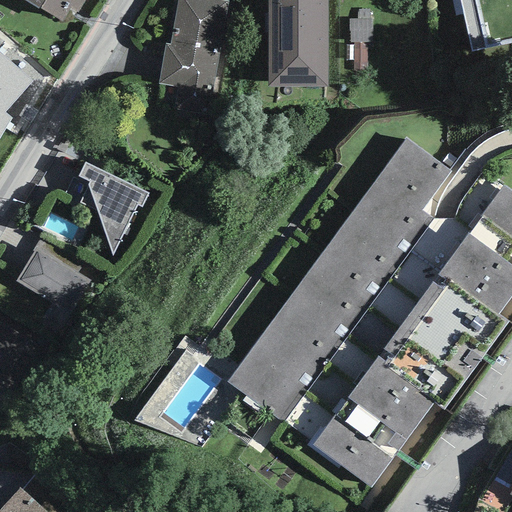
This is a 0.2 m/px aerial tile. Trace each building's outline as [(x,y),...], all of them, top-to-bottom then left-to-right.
[(26,0),(63,22),(70,10),(77,14),(85,0),(26,0)] [(228,1),(220,0),(176,0),(170,45),(165,44),(159,84),(174,86),(169,111),(207,118),(228,1)] [(325,0),(266,0),(266,86),(326,86),(325,0)] [(511,0),(459,0),(470,51),(511,42),(511,0)] [(32,81),(0,52),(0,136),(11,118),(4,112),(32,81)] [(371,488),(433,403),(444,409),(509,323),(498,314),(511,295),(511,190),(483,169),(461,202),(454,215),(443,218),(433,218),(421,211),(451,171),(406,137),(227,383),(371,488)] [(148,193),(85,163),(78,177),(90,182),(79,202),(97,209),(112,256),(137,205),(142,208),(148,193)] [(32,251),(34,252),(35,249),(78,274),(84,264),(39,238),(32,251)] [(78,274),(35,249),(34,252),(15,282),(69,314),(90,281),(78,274)] [(37,346),(0,323),(0,391),(6,396),(37,346)] [(44,511),(18,488),(0,507),(0,511),(44,511)]
